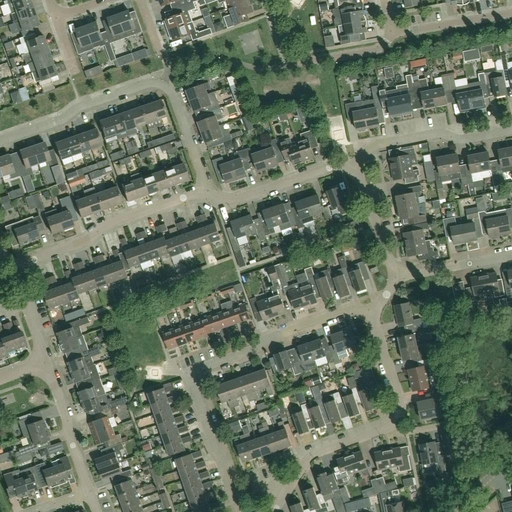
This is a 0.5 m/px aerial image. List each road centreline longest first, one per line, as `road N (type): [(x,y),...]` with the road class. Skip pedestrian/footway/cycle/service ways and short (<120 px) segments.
road 1 (residential): [(240,511),(193,374),(285,332),(353,309),(375,311)]
road 2 (residential): [(208,193),(162,83),(0,141)]
road 3 (residential): [(273,511),(307,458),(396,421),(398,391),(375,311)]
road 4 (residential): [(208,193),(105,225),(22,267)]
road 5 (residential): [(268,0),(293,64),(375,50),(392,31)]
road 6 (residential): [(351,173),(367,149),(382,144),(511,131)]
road 7 (residential): [(351,173),(328,167),(226,200),(208,193)]
road 8 (residential): [(46,360),(89,492)]
road 9 (residential): [(392,31),(511,12)]
road 10 (residential): [(393,277),(511,255)]
